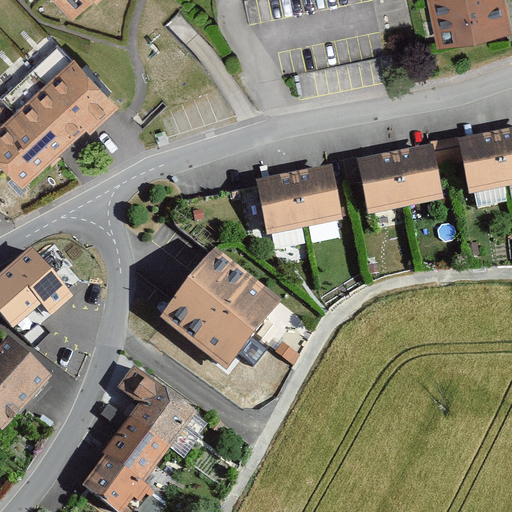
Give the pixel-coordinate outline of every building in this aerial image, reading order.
[(56,0),(80,26),(107,0),(56,0)] [(432,0),(441,50),(511,37),(511,10),(510,0),(432,0)] [(0,103),(15,120),(0,134),(0,165),(25,191),(59,157),(86,132),(92,138),(121,109),(59,46),(0,99),(0,103)] [(473,196),(511,188),(511,138),(464,149),(473,196)] [(370,216),(445,202),(436,156),(361,171),(370,216)] [(269,236),(345,221),(336,174),(260,189),(269,236)] [(0,313),(19,333),(45,309),(56,320),(76,302),(32,255),(0,285),(0,313)] [(168,320),(231,372),(284,309),(221,257),(168,320)] [(0,356),(0,431),(5,436),(55,381),(12,343),(0,356)] [(143,407),(133,420),(176,451),(202,414),(137,368),(121,392),(143,407)] [(123,434),(107,456),(150,486),(176,451),(133,420),(131,424),(109,408),(102,419),(123,434)] [(113,511),(131,511),(137,504),(143,508),(153,495),(107,460),(85,490),(113,511)]
